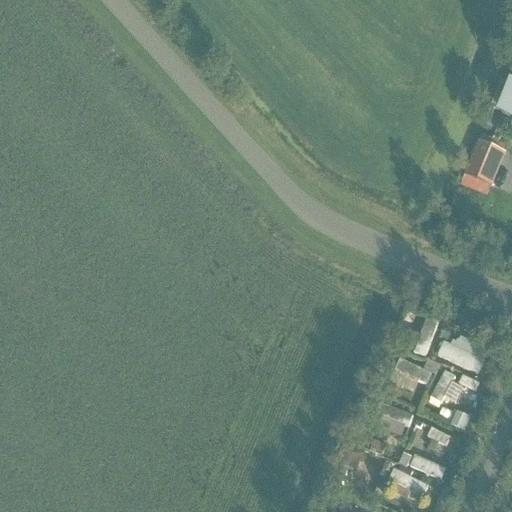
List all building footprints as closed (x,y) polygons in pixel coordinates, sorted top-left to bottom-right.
[(509,85),(502,82),(491,110),(498,113),(497,116),(511,122),(511,83),(510,83),(509,85)] [(493,189),(506,155),(479,146),(467,180),(493,189)] [(425,315),(412,351),(426,356),(439,321),(425,315)] [(434,359),(475,376),(483,358),(442,340),(434,359)] [(391,377),(424,391),(432,374),(398,359),(391,377)] [(444,370),(427,398),(439,406),(456,378),(444,370)] [(457,384),(474,391),(478,382),(460,375),(457,384)] [(377,406),(375,416),(409,423),(412,413),(377,406)] [(456,409),(448,425),(460,431),(467,415),(456,409)] [(428,428),(424,440),(446,447),(450,435),(428,428)] [(437,479),(443,467),(415,454),(409,466),(437,479)] [(422,498),(428,486),(392,468),(386,480),(422,498)]
